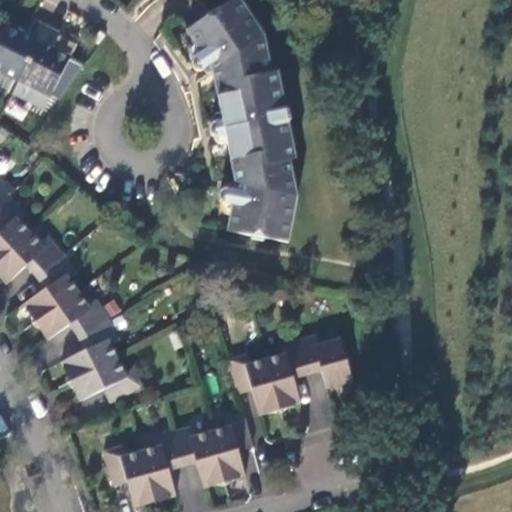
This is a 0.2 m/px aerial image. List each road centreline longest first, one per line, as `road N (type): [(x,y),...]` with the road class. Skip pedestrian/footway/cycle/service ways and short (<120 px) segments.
road 1 (residential): [(156,90),(127,89),(102,112),(99,141),(115,164),(148,171),(173,156),(182,123),(168,97)]
road 2 (residential): [(67,511),(0,363)]
road 3 (residential): [(156,90),(123,28),(80,0)]
